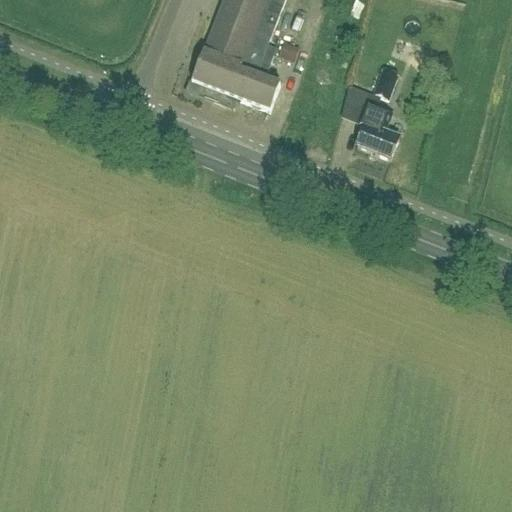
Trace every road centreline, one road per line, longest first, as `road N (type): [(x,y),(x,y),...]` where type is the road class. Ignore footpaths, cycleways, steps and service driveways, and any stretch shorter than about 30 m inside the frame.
road 1 (secondary): [(125,125),(511,277)]
road 2 (secondary): [(0,75),(125,125)]
road 3 (unclassified): [(125,125),(174,0)]
